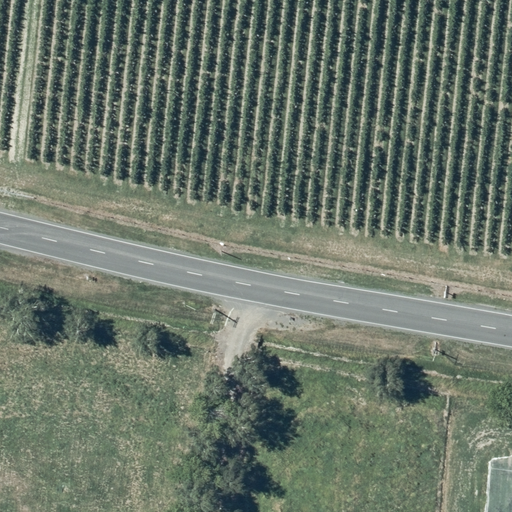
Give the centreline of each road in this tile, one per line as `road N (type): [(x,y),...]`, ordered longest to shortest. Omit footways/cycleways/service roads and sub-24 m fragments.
road 1 (tertiary): [(511,325),(165,264),(0,225)]
road 2 (unknown): [(231,275),(192,511)]
